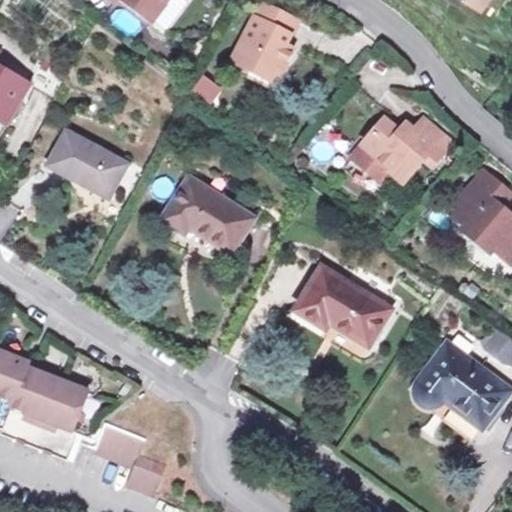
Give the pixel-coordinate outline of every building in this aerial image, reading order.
[(122,2),(156,25),(174,0),(108,0),(118,7),(122,2)] [(275,64),(283,68),(292,51),(284,47),(297,21),(260,4),(230,62),(266,81),(275,64)] [(275,64),(266,81),(274,85),(283,68),(275,64)] [(0,66),(0,118),(11,125),(33,86),(0,66)] [(192,90),(212,104),(223,88),(203,74),(192,90)] [(78,113),(58,143),(116,180),(134,149),(78,113)] [(374,132),(350,160),(380,185),(394,169),(407,180),(426,157),(435,164),(451,144),(423,120),(411,133),(399,134),(383,121),(374,132)] [(195,215),(237,243),(253,218),(260,208),(198,169),(173,209),(192,220),(195,215)] [(474,204),(458,222),(509,264),(511,260),(511,221),(494,207),(506,193),(484,174),(464,196),(474,204)] [(449,214),(458,222),(474,204),(464,196),(449,214)] [(342,325),(377,349),(400,313),(338,270),(311,309),(340,328),(342,325)] [(511,361),(511,337),(486,331),(480,353),(511,361)] [(0,350),(0,395),(24,406),(22,411),(84,435),(100,396),(36,371),(38,366),(0,350)] [(422,394),(421,399),(423,405),(479,447),(511,399),(511,394),(452,350),(422,394)] [(86,436),(84,435),(22,411),(24,406),(0,395),(0,427),(11,432),(9,436),(76,463),(82,446),(86,436)] [(155,443),(116,428),(106,455),(144,470),(149,460),(155,443)] [(144,470),(137,487),(165,498),(175,470),(149,460),(144,470)]
